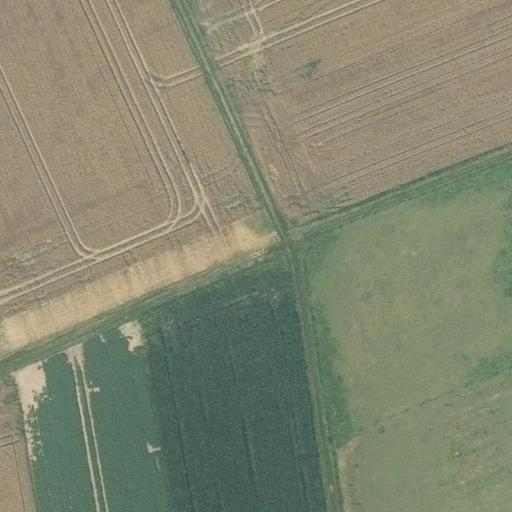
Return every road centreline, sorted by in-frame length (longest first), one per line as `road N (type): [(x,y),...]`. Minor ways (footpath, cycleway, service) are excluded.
road 1 (track): [(511,160),(283,246),(0,372)]
road 2 (track): [(327,511),(283,246),(181,0)]
